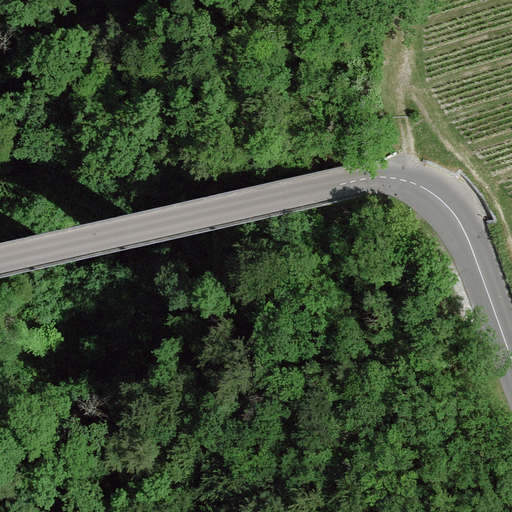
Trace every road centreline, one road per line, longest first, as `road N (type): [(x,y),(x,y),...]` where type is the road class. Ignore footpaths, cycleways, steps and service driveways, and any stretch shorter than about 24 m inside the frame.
road 1 (tertiary): [(0,260),(394,177),(439,197),(461,223),(511,357)]
road 2 (track): [(413,183),(400,96),(409,58)]
